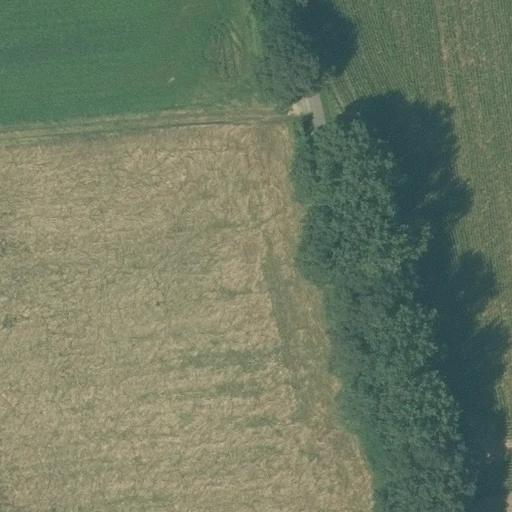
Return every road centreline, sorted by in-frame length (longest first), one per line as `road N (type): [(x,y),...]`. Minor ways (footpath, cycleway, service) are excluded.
road 1 (track): [(408,511),(287,0)]
road 2 (track): [(312,107),(0,137)]
